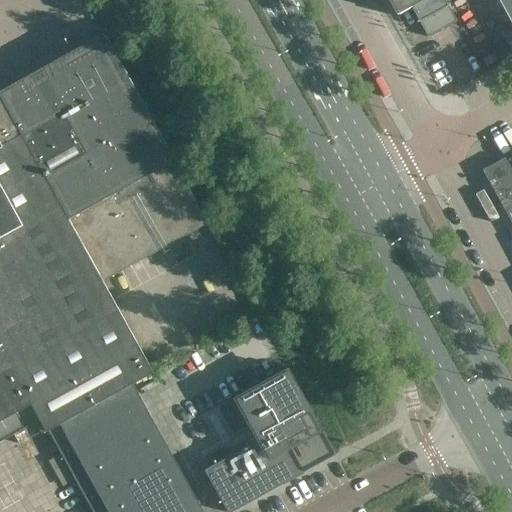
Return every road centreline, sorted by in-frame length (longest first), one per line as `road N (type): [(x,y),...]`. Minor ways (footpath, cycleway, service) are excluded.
road 1 (primary): [(339,194),(472,425)]
road 2 (primary): [(511,405),(383,176)]
road 3 (primary): [(231,0),(339,194)]
road 4 (primary): [(383,176),(285,0)]
road 5 (unclassified): [(434,147),(353,0)]
road 6 (unclassified): [(511,291),(434,147)]
road 7 (unclassified): [(334,511),(472,425)]
